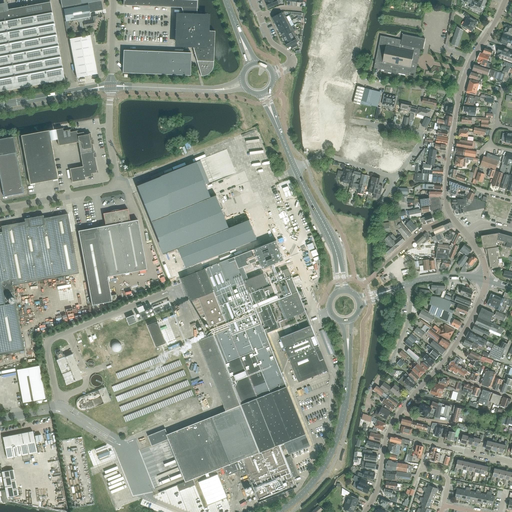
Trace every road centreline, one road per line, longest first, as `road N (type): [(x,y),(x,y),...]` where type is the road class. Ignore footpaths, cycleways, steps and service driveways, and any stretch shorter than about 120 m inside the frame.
road 1 (unclassified): [(0,208),(119,183),(108,132),(110,86)]
road 2 (tertiary): [(277,511),(315,479),(337,438),(348,376),(346,321)]
road 3 (residential): [(387,431),(457,341),(486,280)]
road 4 (unknown): [(315,315),(277,331),(274,343),(318,452)]
road 5 (unknown): [(117,184),(235,143),(250,156)]
road 6 (unclassified): [(110,86),(219,90),(243,83)]
road 7 (tertiary): [(342,291),(332,240),(295,170)]
road 8 (residential): [(367,405),(408,319),(406,284)]
road 9 (residential): [(387,431),(511,462)]
road 10 (residential): [(395,178),(420,144),(419,133),(350,120)]
road 11 (residential): [(451,216),(445,187),(458,95)]
